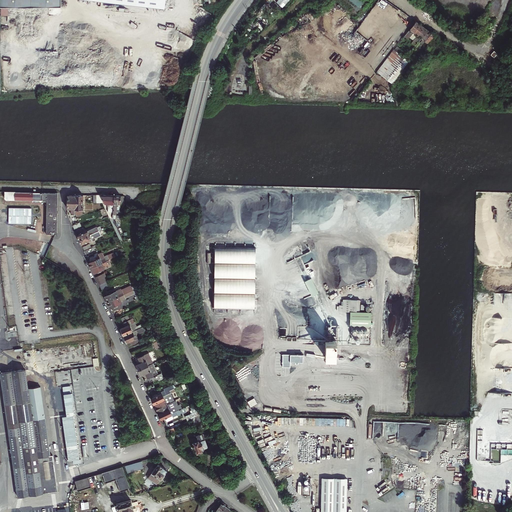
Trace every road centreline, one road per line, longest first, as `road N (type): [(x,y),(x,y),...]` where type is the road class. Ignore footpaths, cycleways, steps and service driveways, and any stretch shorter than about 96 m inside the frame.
road 1 (tertiary): [(241,0),(204,68),(167,215),(164,263),(179,328),(256,470)]
road 2 (residential): [(63,187),(63,219),(158,435),(180,464),(224,493)]
